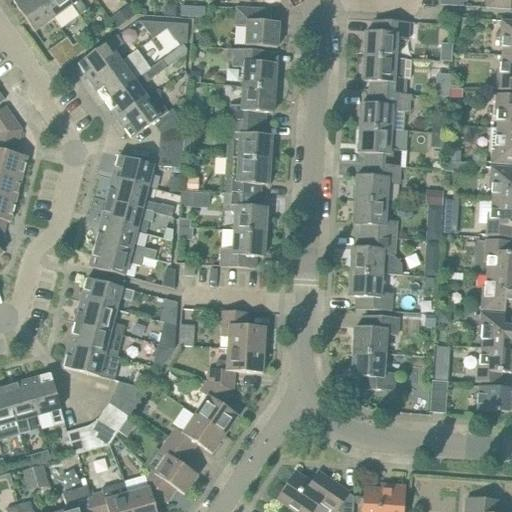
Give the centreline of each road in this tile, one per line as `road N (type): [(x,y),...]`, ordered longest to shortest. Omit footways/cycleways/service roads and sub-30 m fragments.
road 1 (unclassified): [(307,0),(319,58),(301,364),(290,405)]
road 2 (residential): [(0,324),(19,303),(37,246),(58,224),(75,163),(69,140),(37,96),(35,74),(0,23)]
road 3 (unclassified): [(511,450),(377,441),(290,405)]
road 4 (unclassified): [(290,405),(219,511)]
